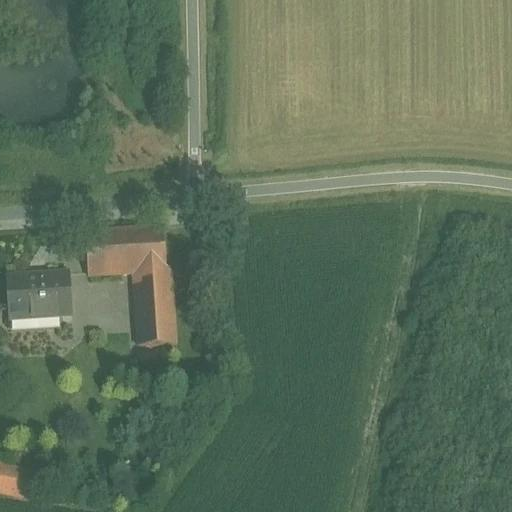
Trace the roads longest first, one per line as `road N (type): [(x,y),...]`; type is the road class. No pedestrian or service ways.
road 1 (unclassified): [(511,193),(462,186),(195,200)]
road 2 (residential): [(192,0),(195,200)]
road 3 (unclassified): [(195,200),(0,216)]
